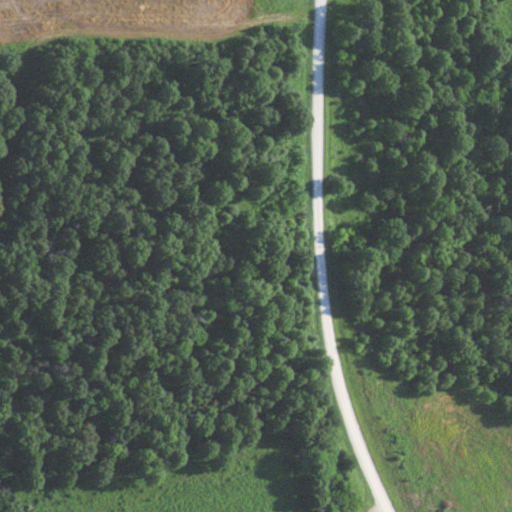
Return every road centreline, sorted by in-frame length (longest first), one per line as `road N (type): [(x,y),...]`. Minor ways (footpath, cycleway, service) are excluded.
road 1 (residential): [(384,511),(330,353),(320,258)]
road 2 (residential): [(320,0),(320,258)]
